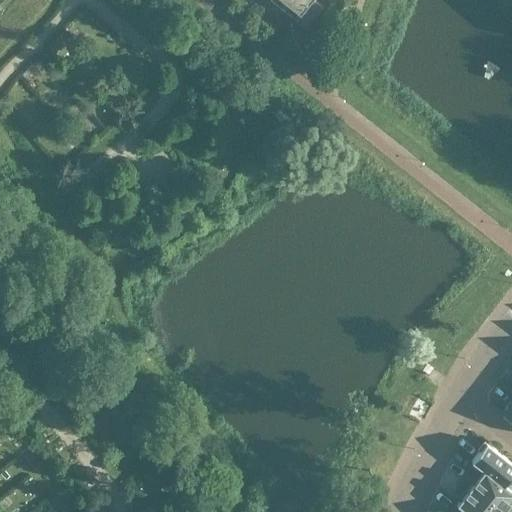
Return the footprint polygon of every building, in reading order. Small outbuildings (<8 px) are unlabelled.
[(309,0),(283,0),(300,13),(309,0)] [(488,79),(500,68),(487,61),(484,76),(488,79)] [(511,399),(501,413),(511,421),(511,399)] [(472,460),(504,484),(511,474),(511,462),(491,446),(491,447),(486,443),(480,451),(472,460)] [(511,511),(511,490),(504,484),(472,460),(471,461),(483,470),(470,487),(501,511),(511,511)] [(501,511),(470,487),(457,504),(464,510),(466,511),(501,511)]
